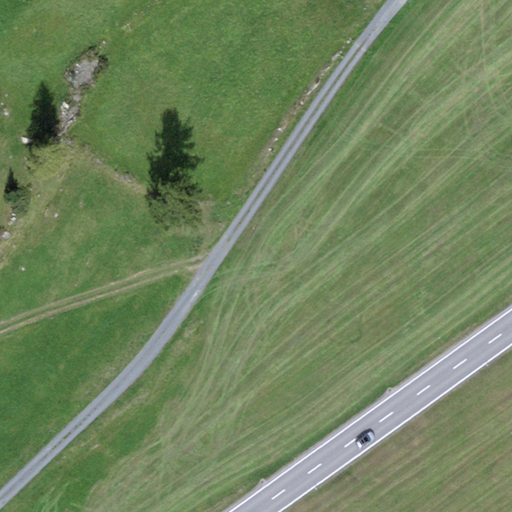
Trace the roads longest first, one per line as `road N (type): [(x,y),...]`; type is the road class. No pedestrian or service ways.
road 1 (track): [(0,496),(152,351),(396,0)]
road 2 (primary): [(511,326),(255,511)]
